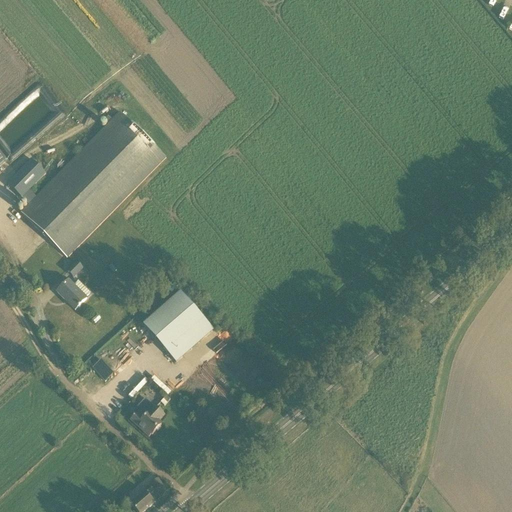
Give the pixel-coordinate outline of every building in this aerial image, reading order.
[(121,114),(21,214),(67,259),(166,159),(121,114)] [(29,191),(46,175),(32,161),(7,185),(28,206),(36,198),(29,191)] [(41,251),(33,259),(41,268),(50,259),(41,251)] [(74,278),(83,269),(77,263),(68,272),(74,278)] [(79,282),(74,287),(69,282),(57,293),(75,311),(87,300),(91,295),(79,282)] [(176,364),(213,331),(180,294),(143,327),(176,364)] [(143,409),(137,415),(137,414),(131,421),(145,434),(147,432),(152,436),(161,426),(158,423),(164,417),(155,409),(149,415),(143,409)] [(158,479),(152,485),(163,497),(170,491),(158,479)] [(145,493),(131,506),(135,511),(145,511),(155,504),(148,496),(154,491),(150,487),(144,492),(145,493)]
